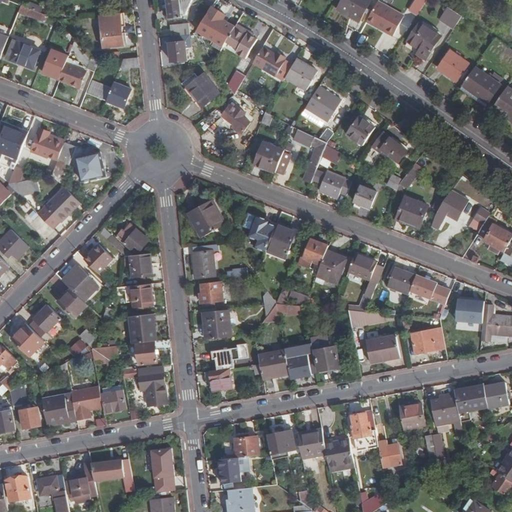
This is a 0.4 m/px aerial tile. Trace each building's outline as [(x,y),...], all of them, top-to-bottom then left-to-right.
[(46,2),(41,0),(35,0),(33,6),(43,10),(46,2)] [(166,0),(169,19),(182,18),(182,15),(186,15),(191,0),(166,0)] [(371,0),(343,0),(338,10),(359,22),(371,0)] [(427,0),(418,0),(414,6),(421,10),(427,0)] [(403,18),(377,3),(366,23),(372,27),(373,26),(385,32),(384,34),(391,38),(403,18)] [(36,23),(39,13),(21,6),(17,16),(36,23)] [(197,30),(224,47),(227,42),(233,32),(236,28),(223,20),(226,16),(212,7),(197,30)] [(456,28),(462,13),(447,7),(441,22),(456,28)] [(120,18),(120,14),(100,16),(104,47),(123,45),(120,18)] [(443,33),(422,18),(410,38),(422,45),(419,49),(428,55),(443,33)] [(191,35),(191,23),(171,23),(171,35),(191,35)] [(254,36),(237,26),(236,28),(233,32),(245,39),(248,35),(253,38),(254,36)] [(66,35),(74,46),(76,42),(69,32),(66,35)] [(245,39),(233,32),(227,42),(239,49),(236,54),(246,60),(257,42),(253,38),(248,35),(245,39)] [(0,59),(0,60),(5,49),(8,39),(0,36),(0,59)] [(95,71),(99,61),(91,58),(91,60),(76,42),(74,46),(73,48),(88,67),(87,69),(95,71)] [(40,50),(19,43),(12,60),(33,68),(40,50)] [(186,60),(184,43),(169,44),(171,62),(186,60)] [(276,53),(264,46),(254,61),(277,75),(286,60),(285,59),(287,56),(278,50),(276,53)] [(469,64),(449,50),(436,67),(456,81),(469,64)] [(44,74),(61,80),(67,64),(70,58),(53,51),(44,74)] [(120,68),(139,68),(138,58),(123,59),(120,68)] [(319,73),(298,60),(286,78),(307,91),(319,73)] [(72,67),(67,64),(61,80),(60,81),(80,88),(87,72),(83,71),(84,67),(79,65),(80,63),(74,61),(72,67)] [(500,85),(475,67),(462,86),(487,103),(500,85)] [(220,94),(204,74),(187,86),(203,107),(220,94)] [(237,74),(229,87),(234,93),(237,88),(244,78),(237,74)] [(110,87),(92,81),(86,94),(105,101),(110,87)] [(132,91),(114,84),(107,102),(125,109),(132,91)] [(250,86),(247,91),(257,98),(260,93),(250,86)] [(342,102),(320,87),(306,109),(328,123),(342,102)] [(511,91),(507,88),(493,108),(511,121),(511,91)] [(244,89),(243,91),(256,100),(257,98),(247,91),(244,89)] [(253,104),(256,100),(243,91),(240,95),(253,104)] [(237,110),(232,106),(224,118),(234,126),(233,128),(243,135),(251,122),(244,117),(246,113),(238,108),(237,110)] [(269,124),(272,115),(265,111),(262,121),(269,124)] [(377,128),(361,116),(348,134),(364,146),(377,128)] [(27,141),(0,130),(0,157),(3,158),(0,164),(0,169),(14,174),(17,167),(27,141)] [(50,157),(59,160),(66,143),(50,138),(51,135),(40,130),(32,152),(48,158),(49,158),(50,157)] [(304,179),(313,182),(314,180),(317,171),(324,155),(328,145),(320,141),(299,130),(295,140),(311,148),(311,147),(316,150),(308,171),(308,170),(304,179)] [(327,132),(320,141),(328,145),(334,136),(327,132)] [(392,139),(384,133),(375,145),(383,151),(392,139)] [(67,141),(51,135),(50,138),(66,143),(66,142),(67,141)] [(409,151),(392,139),(383,151),(400,164),(409,151)] [(77,147),(66,142),(66,143),(59,160),(53,176),(62,185),(77,147)] [(255,166),(276,173),(284,153),(284,152),(263,144),(255,166)] [(328,145),(324,155),(332,158),(334,155),(340,157),(342,153),(328,145)] [(107,176),(102,152),(77,157),(82,181),(107,176)] [(291,156),(284,153),(276,173),(284,175),(291,156)] [(17,167),(14,174),(9,185),(19,183),(24,170),(17,167)] [(421,175),(414,169),(405,181),(412,187),(421,175)] [(327,175),(317,171),(314,180),(317,181),(323,184),(320,191),(339,198),(341,193),(347,195),(353,183),(346,180),(346,179),(328,171),(327,175)] [(19,183),(9,185),(21,197),(41,192),(39,181),(38,179),(22,182),(19,183)] [(0,205),(11,194),(0,181),(0,205)] [(372,208),(378,192),(362,186),(355,202),(372,208)] [(62,222),(81,203),(65,187),(53,199),(55,201),(41,216),(51,226),(59,219),(62,221),(62,222)] [(472,204),(455,194),(435,228),(441,232),(450,217),(461,223),(472,204)] [(34,196),(29,202),(38,211),(43,205),(34,196)] [(430,206),(406,196),(398,218),(422,227),(430,206)] [(210,197),(190,213),(208,234),(226,219),(215,206),(217,205),(210,197)] [(39,214),(41,216),(55,201),(53,199),(39,214)] [(507,251),(511,243),(511,232),(497,223),(499,219),(493,215),(481,232),(488,236),(487,239),(494,243),(503,249),(507,251)] [(253,248),(266,253),(269,245),(276,228),(268,224),(267,226),(261,223),(263,219),(256,216),(248,238),(256,241),(253,248)] [(51,226),(54,229),(62,221),(59,219),(51,226)] [(297,232),(277,224),(276,228),(269,245),(288,253),(297,232)] [(123,229),(116,238),(122,243),(132,251),(136,246),(141,251),(150,241),(131,225),(125,231),(123,229)] [(17,259),(29,247),(11,230),(0,241),(0,247),(10,257),(12,254),(17,259)] [(118,249),(122,243),(116,238),(111,234),(107,239),(118,249)] [(312,267),(320,270),(327,252),(329,246),(313,240),(305,259),(314,262),(312,267)] [(494,243),(492,248),(500,253),(503,249),(494,243)] [(100,244),(84,260),(98,274),(114,258),(100,244)] [(215,276),(212,247),(195,248),(199,277),(215,276)] [(511,265),(511,254),(507,251),(502,260),(511,265)] [(348,260),(327,252),(320,270),(318,276),(338,285),(348,260)] [(154,275),(151,254),(132,256),(134,277),(154,275)] [(378,263),(356,255),(350,270),(371,279),(366,293),(373,296),(382,273),(385,267),(377,265),(378,263)] [(0,276),(10,267),(0,256),(0,276)] [(79,266),(63,281),(70,287),(85,302),(100,287),(79,266)] [(373,298),(404,311),(410,296),(398,292),(402,281),(382,273),(373,296),(373,298)] [(437,284),(418,276),(412,292),(446,306),(448,301),(452,291),(437,285),(437,284)] [(224,302),(221,282),(202,284),(203,294),(201,294),(202,304),(224,302)] [(154,306),(152,284),(133,286),(135,307),(154,306)] [(76,318),(89,305),(85,302),(70,287),(58,300),(76,318)] [(286,296),(281,294),(277,304),(283,304),(286,296)] [(266,314),(268,316),(277,304),(274,300),(271,304),(266,314)] [(485,309),(485,303),(458,300),(456,321),(483,324),(485,309)] [(47,332),(63,319),(48,305),(34,319),(47,332)] [(494,310),(485,309),(483,324),(481,342),(491,343),(491,336),(511,338),(511,318),(493,317),(494,310)] [(200,313),(203,341),(227,338),(223,310),(200,313)] [(384,322),(383,314),(367,313),(349,311),(352,326),(384,322)] [(132,316),(135,344),(136,344),(156,342),(153,314),(132,316)] [(29,357),(45,342),(27,324),(12,339),(29,357)] [(91,344),(97,338),(88,328),(82,335),(91,344)] [(415,355),(446,349),(442,329),(411,335),(415,355)] [(400,356),(396,335),(367,340),(370,363),(381,362),(380,359),(400,356)] [(80,336),(72,345),(78,351),(86,343),(80,336)] [(328,337),(312,340),(314,352),(316,351),(320,372),(330,370),(329,367),(340,365),(337,348),(335,348),(330,348),(328,337)] [(156,342),(136,344),(138,365),(157,363),(156,351),(171,349),(170,340),(156,342)] [(250,359),(248,345),(238,346),(239,349),(213,352),(214,360),(217,360),(219,359),(219,362),(217,363),(218,372),(231,370),(235,369),(234,361),(250,359)] [(118,346),(108,347),(109,354),(119,353),(118,346)] [(17,363),(2,347),(0,348),(0,367),(2,365),(8,371),(17,363)] [(109,368),(118,367),(108,361),(93,350),(96,365),(108,363),(109,368)] [(264,382),(290,377),(287,359),(286,354),(259,358),(262,374),(264,382)] [(314,354),(287,359),(290,377),(291,379),(312,375),(312,374),(318,373),(314,354)] [(256,376),(262,374),(259,358),(259,357),(253,358),(256,376)] [(165,387),(163,366),(143,368),(144,377),(141,378),(142,388),(147,388),(165,387)] [(124,379),(141,378),(144,377),(143,368),(123,371),(124,379)] [(218,372),(212,373),(215,392),(234,389),(231,370),(218,372)] [(7,379),(2,384),(11,393),(18,390),(7,379)] [(506,384),(485,388),(489,408),(510,405),(506,384)] [(100,387),(72,392),(72,395),(77,422),(92,419),(90,412),(90,410),(93,409),(93,411),(104,409),(100,387)] [(167,405),(165,387),(147,388),(149,407),(167,405)] [(460,413),(489,408),(485,388),(456,393),(457,394),(460,413)] [(18,390),(11,393),(14,408),(23,406),(20,389),(18,390)] [(125,392),(104,395),(108,413),(127,409),(125,392)] [(458,438),(465,436),(460,413),(457,394),(451,395),(452,398),(442,400),(433,401),(438,423),(446,422),(447,425),(455,423),(458,438)] [(70,423),(77,422),(72,395),(43,401),(47,424),(69,420),(70,423)] [(39,408),(21,411),(24,430),(42,427),(39,408)] [(407,416),(402,416),(406,434),(427,431),(423,410),(414,412),(406,413),(407,416)] [(12,412),(0,413),(0,434),(15,432),(12,412)] [(355,439),(378,435),(374,412),(353,416),(355,426),(353,426),(355,439)] [(106,417),(97,419),(98,426),(108,424),(106,417)] [(293,431),(269,436),(272,454),(273,459),(291,457),(290,451),(296,450),(293,431)] [(303,458),(328,454),(326,441),(324,432),(309,434),(309,432),(298,434),(303,458)] [(491,442),(498,437),(494,434),(487,439),(491,442)] [(435,451),(433,436),(426,437),(428,449),(425,449),(425,453),(435,451)] [(236,439),(238,458),(240,458),(261,456),(259,437),(236,439)] [(384,468),(411,463),(410,458),(406,438),(398,439),(398,444),(388,446),(388,441),(379,442),(384,468)] [(333,439),(332,440),(337,466),(355,463),(351,440),(334,442),(333,439)] [(331,467),(356,463),(355,463),(337,466),(332,440),(326,441),(328,454),(331,467)] [(442,440),(435,441),(439,459),(446,458),(443,440),(442,440)] [(157,494),(176,492),(175,477),(173,449),(153,451),(157,494)] [(473,462),(476,457),(470,452),(467,457),(473,462)] [(511,454),(499,473),(501,474),(511,481),(511,454)] [(244,481),(240,458),(238,458),(218,460),(221,484),(244,481)] [(446,458),(439,459),(440,469),(448,464),(446,458)] [(130,459),(123,460),(125,470),(131,469),(130,459)] [(125,470),(123,460),(92,464),(95,481),(124,478),(126,491),(135,490),(133,482),(133,477),(131,469),(125,470)] [(92,464),(92,463),(84,464),(86,474),(87,478),(72,481),(67,482),(70,498),(75,497),(76,503),(91,500),(91,497),(98,495),(95,481),(92,464)] [(405,467),(409,490),(416,486),(412,466),(405,467)] [(506,495),(511,486),(511,481),(501,474),(492,486),(506,495)] [(70,511),(68,496),(64,475),(39,480),(42,495),(53,493),(55,499),(56,499),(58,511),(70,511)] [(31,498),(27,478),(7,481),(11,502),(31,498)] [(0,511),(10,511),(5,487),(0,487),(0,511)] [(228,501),(247,499),(246,489),(227,491),(228,501)] [(311,498),(309,490),(301,492),(303,500),(311,498)] [(369,506),(372,511),(375,511),(390,502),(389,493),(369,506)] [(174,511),(173,499),(151,501),(152,511),(174,511)] [(248,511),(247,499),(228,501),(226,501),(226,511),(248,511)] [(465,510),(468,511),(469,511),(476,502),(473,499),(465,510)] [(469,511),(490,511),(476,502),(469,511)]
